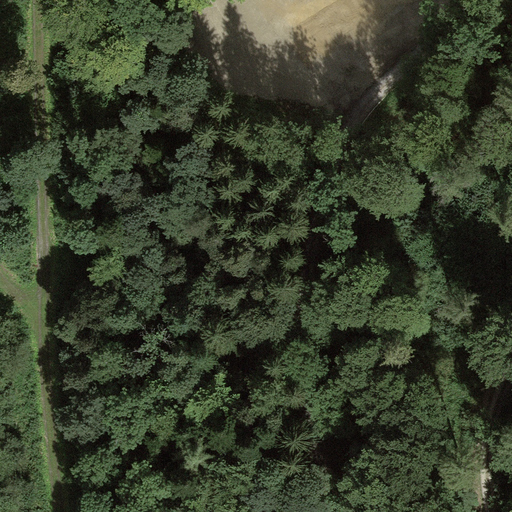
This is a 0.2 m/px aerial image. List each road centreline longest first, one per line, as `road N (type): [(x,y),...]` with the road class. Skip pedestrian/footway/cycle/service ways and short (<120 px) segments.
road 1 (track): [(338,511),(300,363),(304,261),(321,183),(336,138),(361,103),(488,0)]
road 2 (track): [(39,0),(49,341),(66,511)]
road 3 (track): [(511,358),(490,398),(484,430),(493,511)]
